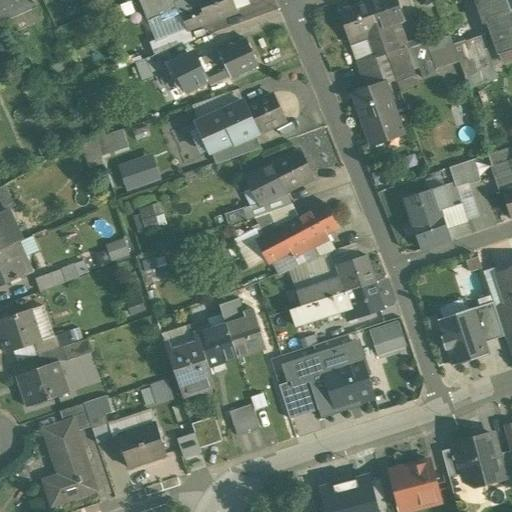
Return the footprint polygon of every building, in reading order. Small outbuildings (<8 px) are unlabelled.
[(0,0),(0,24),(7,22),(13,34),(42,21),(36,8),(32,0),(0,0)] [(235,12),(230,0),(139,0),(147,22),(158,18),(160,25),(181,17),(186,30),(188,29),(235,12)] [(396,0),(369,0),(367,1),(378,30),(390,26),(404,21),(396,0)] [(511,15),(510,11),(498,15),(492,0),(478,0),(485,20),(487,19),(500,55),(511,50),(511,15)] [(506,0),(492,0),(498,15),(510,11),(506,0)] [(367,1),(340,11),(350,40),(365,34),(378,30),(367,1)] [(390,26),(378,30),(387,55),(399,51),(398,49),(390,26)] [(186,30),(150,43),(155,55),(193,41),(188,29),(186,30)] [(378,30),(365,34),(367,41),(374,58),(374,59),(384,56),(387,55),(378,30)] [(350,40),(349,40),(352,46),(367,41),(365,34),(350,40)] [(483,36),(465,42),(465,41),(453,46),(468,88),(497,77),(483,36)] [(231,77),(258,65),(246,39),(193,63),(189,55),(171,63),(186,95),(206,85),(201,74),(204,72),(223,63),(230,78),(231,77)] [(367,41),(352,46),(358,63),(374,58),(367,41)] [(172,60),(192,53),(188,44),(169,51),(172,60)] [(406,48),(398,49),(399,51),(387,55),(393,73),(412,66),(406,48)] [(511,50),(500,55),(503,63),(511,59),(511,50)] [(171,63),(166,52),(135,63),(142,81),(153,76),(151,71),(171,63)] [(384,56),(374,59),(374,58),(358,63),(362,75),(387,67),(384,56)] [(223,63),(204,72),(210,86),(230,78),(223,63)] [(387,67),(362,75),(368,89),(385,83),(392,81),(387,67)] [(368,89),(354,94),(372,145),(403,134),(385,83),(368,89)] [(256,135),(284,122),(272,96),(245,108),(242,101),(197,122),(211,153),(233,143),(234,145),(256,135)] [(119,129),(96,140),(103,154),(126,144),(119,129)] [(211,153),(216,164),(260,149),(256,135),(234,145),(233,143),(211,153)] [(299,151),(271,165),(271,166),(245,179),(257,203),(257,204),(284,191),(285,192),(286,192),(313,178),(299,151)] [(152,153),(115,161),(121,189),(157,181),(152,153)] [(5,186),(0,188),(0,212),(6,210),(6,211),(15,207),(5,186)] [(511,187),(502,191),(511,220),(511,219),(511,187)] [(284,191),(257,204),(257,203),(224,214),(228,226),(247,220),(247,221),(254,218),(270,212),(292,205),(286,192),(285,192),(284,191)] [(433,191),(406,199),(413,220),(440,212),(433,191)] [(158,201),(135,208),(141,228),(164,220),(158,201)] [(298,217),(297,218),(311,243),(326,235),(338,229),(324,203),(298,217)] [(292,205),(270,212),(278,228),(297,218),(298,217),(292,205)] [(0,212),(0,250),(20,241),(6,211),(6,210),(0,212)] [(440,212),(413,220),(423,249),(451,240),(441,211),(440,212)] [(270,212),(254,218),(263,235),(263,236),(278,228),(270,212)] [(278,228),(263,236),(263,235),(257,239),(267,258),(288,247),(291,254),(311,243),(297,218),(278,228)] [(311,243),(291,254),(297,265),(334,250),(326,235),(311,243)] [(103,245),(109,262),(128,255),(121,238),(103,245)] [(20,241),(0,250),(0,287),(33,273),(20,241)] [(33,278),(39,291),(97,266),(92,253),(33,278)] [(366,256),(337,266),(341,279),(345,292),(375,282),(366,256)] [(511,270),(498,276),(508,306),(511,318),(511,270)] [(341,279),(297,294),(301,307),(345,292),(341,279)] [(375,282),(345,292),(354,319),(384,309),(375,282)] [(301,307),(290,310),(295,326),(344,310),(348,321),(354,319),(345,292),(301,307)] [(494,303),(474,309),(485,342),(505,335),(496,310),(494,303)] [(511,318),(508,306),(496,310),(505,335),(506,340),(511,337),(511,318)] [(474,309),(438,321),(453,367),(489,354),(485,342),(474,309)] [(31,311),(0,321),(0,329),(8,354),(34,346),(42,343),(41,342),(31,311)] [(257,315),(226,325),(236,357),(267,347),(257,315)] [(405,344),(398,324),(378,331),(384,351),(405,344)] [(226,325),(197,334),(208,366),(236,357),(226,325)] [(320,328),(298,335),(304,354),(320,348),(326,346),(320,328)] [(69,333),(41,342),(42,343),(34,346),(37,356),(61,348),(73,344),(69,333)] [(192,337),(165,345),(182,396),(209,387),(192,337)] [(360,340),(281,365),(287,384),(307,377),(318,410),(320,416),(335,411),(322,372),(327,370),(362,359),(366,358),(360,340)] [(61,348),(37,356),(42,368),(59,362),(59,363),(66,361),(61,348)] [(327,370),(322,372),(335,411),(375,399),(362,359),(327,370)] [(42,368),(16,377),(27,408),(69,394),(59,363),(59,362),(42,368)] [(318,410),(307,377),(287,384),(279,387),(290,419),(318,410)] [(83,404),(62,411),(65,422),(74,419),(79,431),(91,427),(89,421),(83,404)] [(252,404),(229,412),(237,436),(260,429),(252,404)] [(105,416),(89,421),(91,427),(97,444),(113,439),(105,416)] [(214,417),(192,425),(195,433),(200,448),(222,441),(214,417)] [(65,422),(45,429),(61,475),(44,480),(53,505),(98,490),(79,431),(74,419),(65,422)] [(155,423),(118,436),(128,468),(166,455),(155,423)] [(195,433),(178,439),(184,458),(201,452),(200,448),(195,433)] [(492,434),(455,444),(456,448),(463,473),(464,479),(478,475),(481,484),(503,478),(497,455),(492,434)] [(456,448),(441,451),(448,477),(463,473),(456,448)] [(509,451),(497,455),(503,478),(511,475),(511,460),(510,452),(509,451)] [(408,466),(405,471),(400,468),(395,469),(392,475),(391,476),(398,499),(401,511),(440,502),(429,461),(408,466)] [(392,475),(380,479),(387,502),(398,499),(391,476),(392,475)] [(351,511),(376,511),(368,482),(367,477),(344,483),(351,511)] [(380,479),(368,482),(376,511),(389,511),(387,502),(380,479)] [(351,511),(344,483),(321,489),(327,510),(327,511),(351,511)]
